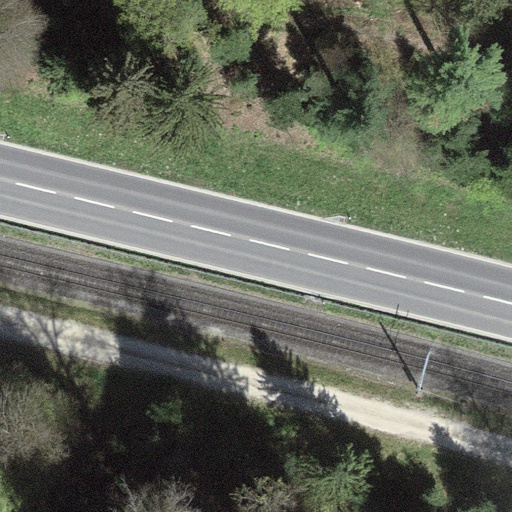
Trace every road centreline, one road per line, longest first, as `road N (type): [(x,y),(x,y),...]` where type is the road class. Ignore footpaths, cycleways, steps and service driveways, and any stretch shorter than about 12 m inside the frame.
road 1 (track): [(0,326),(511,459)]
road 2 (secondary): [(0,181),(511,306)]
